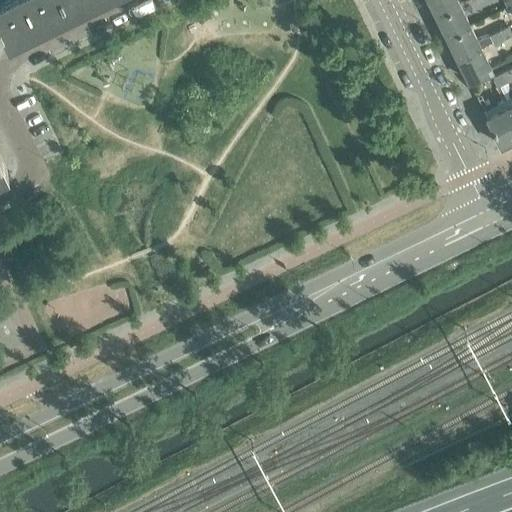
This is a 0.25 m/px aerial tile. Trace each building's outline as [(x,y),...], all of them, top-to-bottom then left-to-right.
[(44,21),(68,9),(63,0),(0,0),(0,26),(6,39),(32,27),(35,31),(44,26),(44,21)] [(63,0),(68,9),(86,0),(95,0),(96,1),(97,0),(63,0)] [(428,0),(436,14),(459,3),(457,0),(428,0)] [(469,24),(459,3),(436,14),(446,36),(469,24)] [(446,36),(457,57),(480,46),(469,24),(446,36)] [(507,24),(498,29),(502,38),(511,33),(507,24)] [(489,33),(492,40),(493,42),(502,38),(498,29),(489,33)] [(480,46),(457,57),(468,79),(491,68),(480,46)] [(511,79),(506,69),(492,76),(497,86),(499,84),(511,79)] [(500,144),(511,138),(511,110),(509,104),(486,115),(500,144)]
